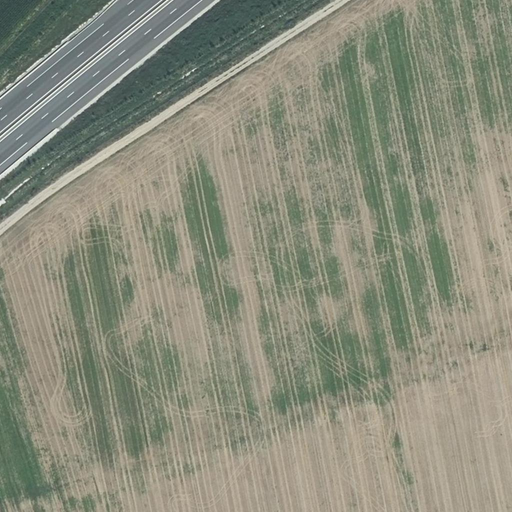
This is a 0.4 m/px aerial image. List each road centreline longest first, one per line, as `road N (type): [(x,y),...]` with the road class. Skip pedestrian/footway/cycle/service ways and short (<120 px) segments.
road 1 (track): [(343,0),(46,191),(0,231)]
road 2 (motorway): [(0,151),(184,0)]
road 3 (motorway): [(145,0),(0,117)]
